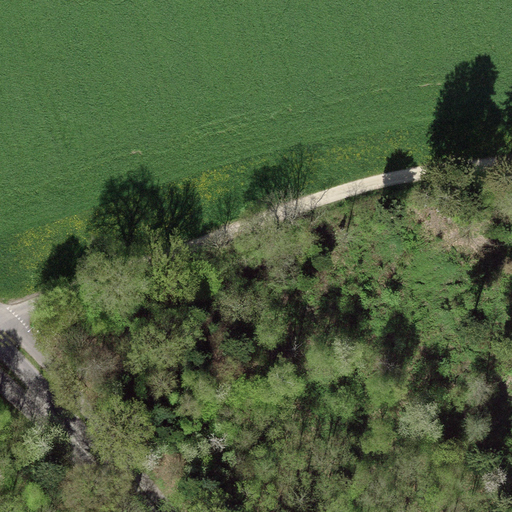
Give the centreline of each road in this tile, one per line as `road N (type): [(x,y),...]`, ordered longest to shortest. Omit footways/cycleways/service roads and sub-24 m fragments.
road 1 (track): [(511,162),(317,196),(0,316)]
road 2 (tertiary): [(0,358),(137,511)]
